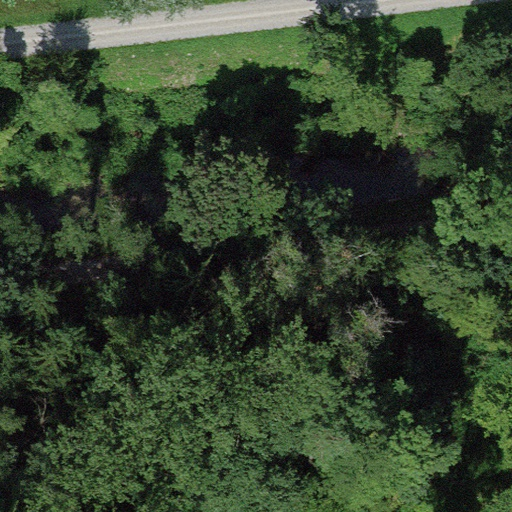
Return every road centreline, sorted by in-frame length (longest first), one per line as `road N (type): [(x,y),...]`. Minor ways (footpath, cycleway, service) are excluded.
road 1 (track): [(511,244),(0,303)]
road 2 (track): [(0,47),(417,0)]
